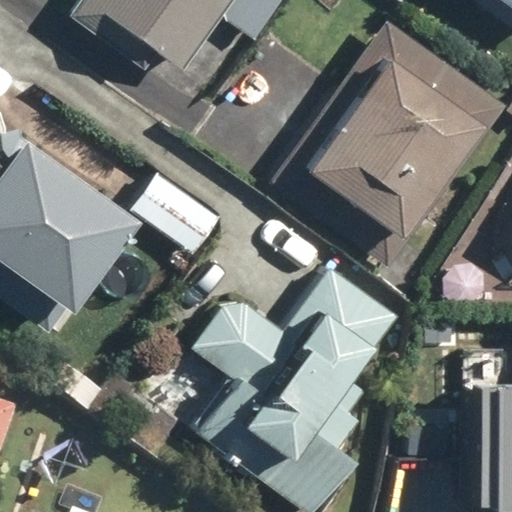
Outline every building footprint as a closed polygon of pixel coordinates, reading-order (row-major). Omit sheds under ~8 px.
[(166,68),(214,0),(58,0),(51,11),(126,64),(138,48),(166,68)] [(511,0),(464,0),(511,33),(511,0)] [(369,265),(490,100),(371,13),(250,178),(369,265)] [(0,305),(31,328),(115,212),(2,130),(0,132),(0,305)] [(176,252),(203,215),(142,171),(115,208),(176,252)] [(511,200),(496,225),(511,235),(511,200)] [(296,418),(377,308),(312,261),(264,327),(213,290),(176,341),(216,370),(175,426),(293,511),(339,449),(296,418)]
